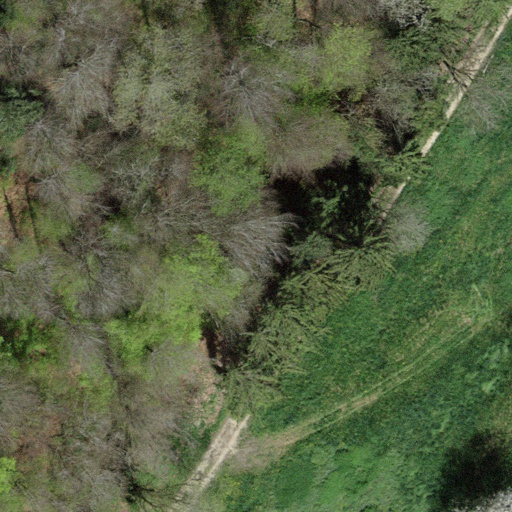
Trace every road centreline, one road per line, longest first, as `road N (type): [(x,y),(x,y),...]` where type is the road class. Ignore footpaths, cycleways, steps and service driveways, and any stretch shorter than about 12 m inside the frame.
road 1 (track): [(505,0),(180,511)]
road 2 (track): [(499,289),(457,336),(343,418),(208,468)]
